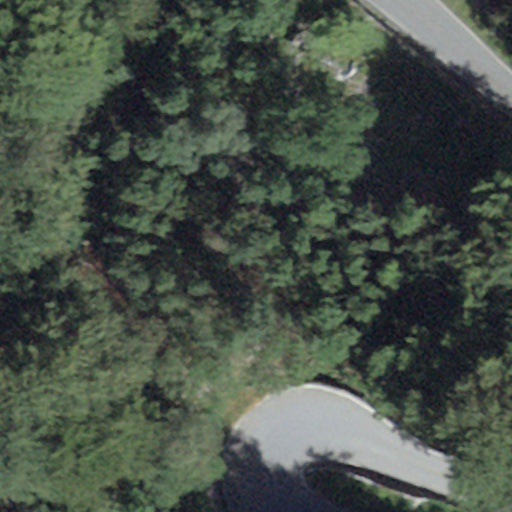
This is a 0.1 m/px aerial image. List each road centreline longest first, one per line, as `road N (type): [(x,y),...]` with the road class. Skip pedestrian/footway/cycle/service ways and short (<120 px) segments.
road 1 (unclassified): [(285,511),(256,490),(251,458),(273,432),(306,416),(511,488)]
road 2 (unclassified): [(511,91),(400,0)]
